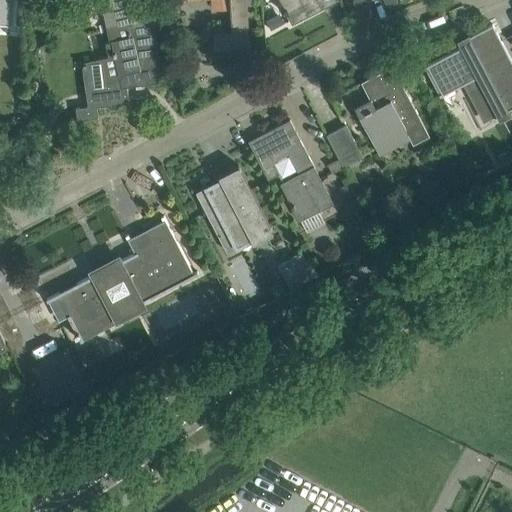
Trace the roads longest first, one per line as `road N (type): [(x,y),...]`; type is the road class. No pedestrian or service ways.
road 1 (residential): [(472,0),(357,42),(24,217)]
road 2 (secondary): [(130,445),(511,234)]
road 3 (secondary): [(130,445),(0,497)]
